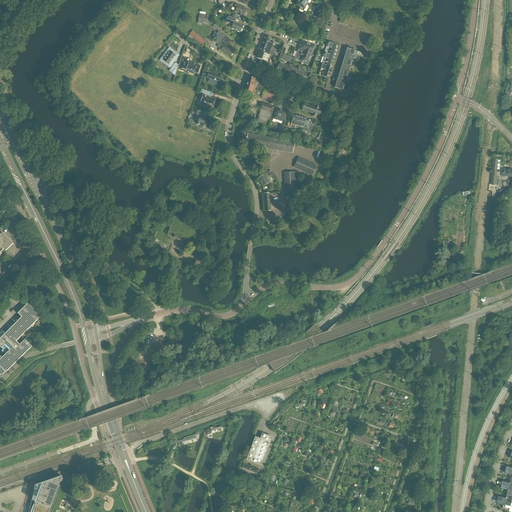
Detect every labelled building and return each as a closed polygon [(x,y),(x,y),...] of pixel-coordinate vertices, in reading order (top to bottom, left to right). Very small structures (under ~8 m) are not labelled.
[(300,7),(299,9),(304,11),(307,0),(310,0),(312,0),(311,0),(298,0),(296,5),(296,6),(296,5),(300,7)] [(233,10),(236,12),(235,12),(243,15),(244,14),(245,15),(246,12),(245,12),(246,9),(238,5),(235,4),(233,10)] [(237,14),(234,13),(232,18),(228,16),(225,23),(232,26),(231,28),(240,32),(243,26),(234,22),(236,19),(240,20),(242,16),(237,14)] [(339,22),(358,30),(361,21),(343,13),(339,22)] [(197,23),(202,24),(202,22),(207,24),(209,16),(199,14),(197,23)] [(361,21),(358,30),(390,43),(390,42),(386,39),(387,36),(383,34),(385,30),(361,21)] [(190,35),(193,38),(193,37),(202,45),(204,43),(206,44),(207,43),(196,34),(193,31),(190,35)] [(219,50),(223,52),(226,48),(231,40),(219,31),(212,41),(219,45),(218,47),(220,48),(219,48),(220,49),(219,50)] [(264,36),(261,44),(274,49),(276,44),(270,42),(271,39),(264,36)] [(302,41),(298,49),(312,54),(316,44),(309,41),(308,43),(302,41)] [(328,42),(325,54),(333,56),(337,45),(337,46),(337,45),(328,42)] [(261,44),(259,51),(269,55),(271,56),(272,53),(273,51),(274,49),(261,44)] [(163,56),(165,57),(163,60),(167,63),(166,65),(169,68),(170,67),(171,68),(169,71),(175,76),(178,65),(175,63),(174,64),(173,63),(175,60),(176,58),(174,57),(177,54),(173,51),(173,52),(172,51),(172,50),(169,48),(167,51),(166,53),(166,52),(163,56)] [(226,48),(223,52),(230,57),(233,52),(230,51),(230,50),(228,48),(228,49),(226,48)] [(346,48),(343,59),(351,62),(355,51),(346,48)] [(312,54),(298,49),(294,59),(308,65),(312,54)] [(269,55),(259,51),(256,58),(266,62),(269,56),(271,56),(269,55)] [(325,54),(322,64),(330,67),(333,56),(325,54)] [(343,59),(340,70),(348,73),(351,62),(343,59)] [(277,70),(286,73),(288,66),(284,65),(285,63),(280,61),(277,70)] [(184,70),(185,68),(186,69),(190,71),(189,73),(193,74),(194,72),(198,73),(200,66),(188,62),(187,65),(186,64),(182,62),(180,68),(184,70)] [(286,73),(295,76),(298,70),(297,69),(294,68),(294,66),(289,64),(288,66),(286,73)] [(330,67),(322,64),(318,75),(327,78),(327,77),(330,67)] [(298,70),(295,76),(305,79),(307,73),(303,71),(304,69),(298,67),(297,69),(298,70)] [(340,70),(336,81),(345,83),(348,73),(340,70)] [(206,78),(209,78),(208,82),(217,85),(219,82),(221,82),(222,79),(208,74),(206,78)] [(255,85),(257,86),(259,80),(249,77),(245,92),(248,93),(247,95),(251,96),(252,94),(254,94),(256,90),(254,89),(255,85)] [(345,83),(336,81),(334,87),(334,88),(342,90),(345,83)] [(265,87),(262,98),(272,101),(275,102),(278,91),(265,87)] [(200,102),(213,106),(213,105),(214,105),(215,103),(214,103),(215,99),(211,98),(212,96),(213,93),(202,89),(200,93),(203,93),(200,102)] [(272,112),(274,109),(274,107),(272,106),(271,106),(263,104),(262,104),(261,109),(272,112)] [(321,109),(321,110),(318,109),(319,107),(320,107),(319,106),(317,106),(316,105),(316,106),(315,108),(313,107),(313,106),(313,107),(310,106),(310,105),(310,106),(307,105),(308,105),(307,104),(307,105),(305,104),(304,104),(304,106),(302,105),(301,108),(303,108),(302,110),(305,111),(308,112),(310,113),(311,113),(313,114),(313,116),(312,116),(312,117),(313,116),(315,117),(315,118),(316,117),(316,115),(319,116),(321,115),(322,115),(322,112),(323,112),(322,112),(321,110),(322,110),(321,109)] [(285,112),(276,109),(273,119),(282,122),(285,112)] [(195,120),(196,120),(198,121),(197,124),(202,126),(203,127),(205,128),(206,128),(207,128),(207,127),(208,124),(208,123),(207,123),(208,119),(204,118),(205,113),(198,111),(195,120)] [(302,130),(305,131),(306,128),(311,130),(313,126),(310,125),(312,121),(310,120),(306,119),(301,117),(299,121),(298,126),(303,128),(302,130)] [(296,126),(298,126),(299,121),(292,120),(291,124),(290,127),(295,128),(296,126)] [(246,145),(272,149),(292,153),(294,142),(253,135),(253,133),(245,132),(245,137),(246,137),(246,138),(247,138),(246,145)] [(299,158),(297,168),(311,175),(316,166),(299,158)] [(493,159),(492,172),(500,173),(500,171),(497,170),(497,168),(500,169),(500,160),(498,160),(493,159)] [(500,173),(492,172),(491,185),(496,185),(496,181),(499,181),(499,177),(497,176),(497,172),(500,173)] [(284,174),(286,192),(296,191),(294,176),(284,174)] [(258,178),(258,179),(262,187),(269,183),(268,180),(269,179),(267,176),(266,176),(265,175),(258,178)] [(299,208),(307,211),(309,205),(302,202),(299,208)] [(202,228),(201,227),(176,216),(175,216),(174,217),(167,234),(167,235),(167,236),(194,247),(195,247),(195,246),(203,229),(203,228),(202,228)] [(0,253),(3,251),(3,250),(4,249),(6,251),(13,244),(3,233),(1,235),(0,233),(0,253)] [(150,246),(155,249),(158,242),(153,239),(150,246)] [(0,378),(1,378),(2,377),(2,376),(3,375),(3,374),(4,374),(5,372),(6,372),(32,346),(25,339),(19,345),(16,341),(41,316),(38,312),(38,311),(39,311),(39,310),(39,309),(38,309),(37,309),(36,309),(36,310),(28,302),(18,313),(21,317),(0,338),(0,346),(1,348),(3,347),(4,348),(3,350),(5,351),(6,350),(7,352),(2,358),(1,357),(0,356),(0,378)] [(247,459),(261,465),(271,437),(262,434),(260,439),(255,437),(247,459)] [(74,469),(75,472),(77,476),(89,472),(87,468),(88,468),(89,467),(89,466),(89,465),(88,465),(88,464),(87,464),(86,464),(80,466),(80,467),(74,469)] [(242,468),(257,474),(259,469),(252,467),(252,466),(252,465),(251,465),(250,465),(250,466),(244,464),(242,468)] [(28,511),(48,511),(50,507),(53,500),(56,492),(61,477),(61,476),(43,482),(35,485),(28,511)] [(502,482),(502,485),(511,487),(511,479),(509,479),(508,483),(502,482)] [(505,494),(511,495),(511,487),(502,485),(501,488),(507,490),(505,494)] [(499,497),(498,500),(511,503),(511,500),(511,499),(511,495),(505,494),(505,498),(499,497)] [(511,503),(498,500),(497,504),(503,505),(502,509),(509,511),(510,506),(511,506),(511,503)]
